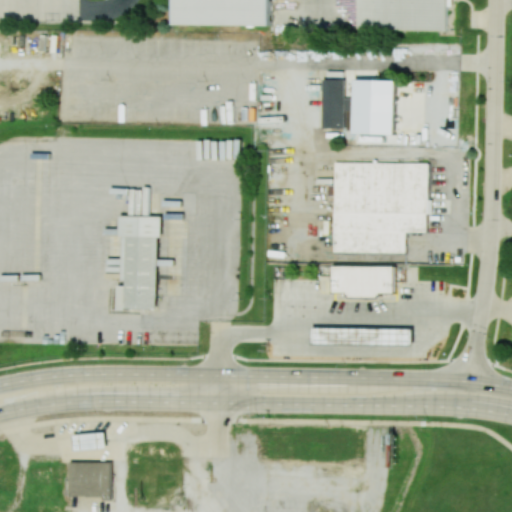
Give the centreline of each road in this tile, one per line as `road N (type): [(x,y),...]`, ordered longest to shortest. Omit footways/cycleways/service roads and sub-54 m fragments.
road 1 (primary): [(511,387),(442,377),(97,372),(0,383)]
road 2 (primary): [(0,412),(100,399),(511,413)]
road 3 (residential): [(467,379),(494,208),(496,0)]
